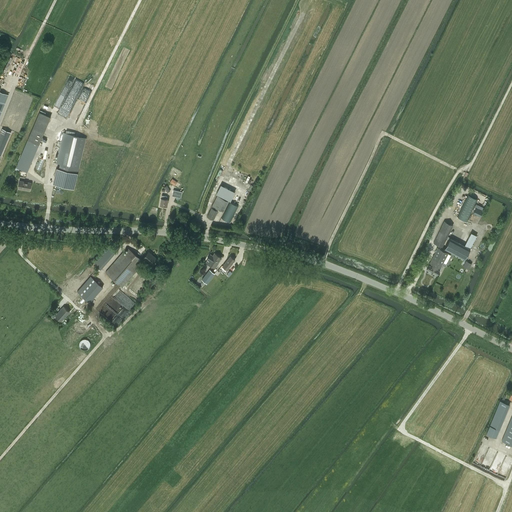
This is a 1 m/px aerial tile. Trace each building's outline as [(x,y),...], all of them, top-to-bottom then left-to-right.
[(75,79),(63,107),(72,110),(71,112),(81,116),(93,86),(75,79)] [(0,115),(8,95),(0,91),(0,115)] [(53,109),(52,108),(42,105),(40,110),(51,114),(53,109)] [(2,128),(0,133),(0,155),(1,156),(11,132),(2,128)] [(39,145),(27,140),(16,167),(27,172),(39,145)] [(67,156),(58,154),(56,163),(65,165),(67,156)] [(55,184),(76,188),(80,173),(58,168),(55,184)] [(30,191),(31,183),(19,181),(18,188),(30,191)] [(221,185),(217,194),(230,201),(235,192),(221,185)] [(161,198),(160,205),(167,206),(168,199),(166,199),(167,196),(162,195),(161,198)] [(467,195),(457,217),(467,222),(477,199),(467,195)] [(228,201),(217,196),(212,206),(223,211),(228,201)] [(229,202),(221,218),(230,223),(238,206),(229,202)] [(480,217),(483,211),(476,207),(473,213),(480,217)] [(213,220),(218,211),(211,208),(207,216),(213,220)] [(447,238),(448,239),(449,237),(447,236),(453,225),(444,221),(434,243),(442,247),(447,238)] [(470,248),(476,235),(471,233),(465,245),(450,238),(449,237),(448,239),(449,240),(445,248),(465,259),(470,248)] [(142,260),(127,247),(106,272),(122,287),(144,262),(142,260)] [(438,248),(432,258),(429,264),(427,269),(431,271),(431,272),(433,273),(433,272),(437,274),(440,270),(448,253),(438,248)] [(143,258),(142,260),(144,262),(146,260),(152,265),(157,259),(149,251),(143,258)] [(210,260),(208,259),(205,263),(207,265),(208,263),(215,268),(221,258),(215,253),(210,260)] [(223,266),(227,270),(235,260),(230,256),(223,266)] [(469,269),(472,264),(466,261),(463,267),(469,269)] [(209,270),(202,279),(207,283),(214,274),(209,270)] [(80,279),(67,294),(71,297),(84,282),(80,279)] [(95,295),(104,286),(96,279),(89,286),(94,290),(92,292),(95,295)] [(107,304),(124,318),(136,303),(119,289),(107,304)] [(55,311),(51,316),(53,318),(55,315),(61,320),(69,311),(63,306),(57,313),(55,311)] [(500,401),(498,405),(508,409),(509,404),(500,401)] [(511,445),(511,415),(502,441),(511,445)] [(490,425),(486,434),(496,438),(499,429),(490,425)]
